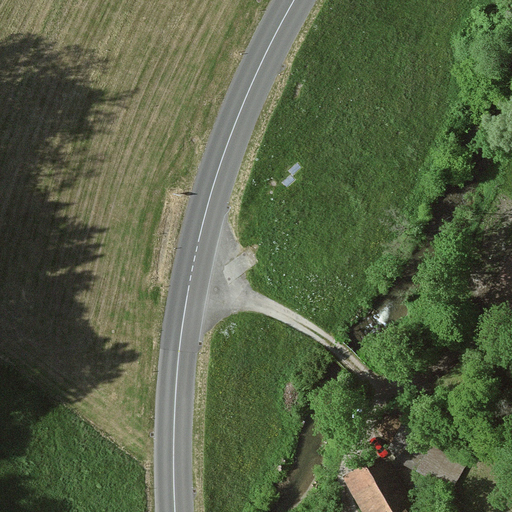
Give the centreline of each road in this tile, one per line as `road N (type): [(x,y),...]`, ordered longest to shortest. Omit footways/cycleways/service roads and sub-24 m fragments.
road 1 (primary): [(174,511),(174,393),(212,188),(300,0)]
road 2 (track): [(188,286),(282,314),(361,373),(371,396),(346,465),(350,511)]
